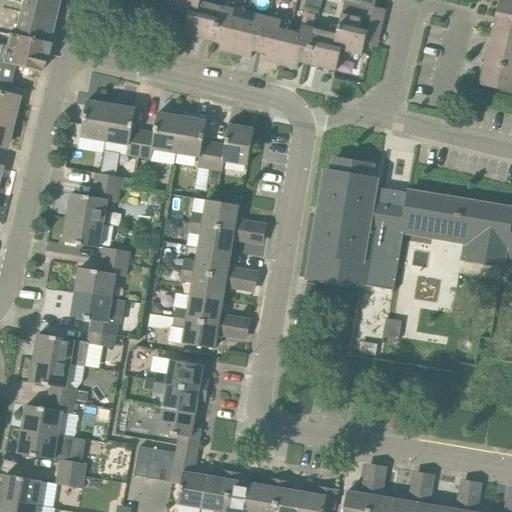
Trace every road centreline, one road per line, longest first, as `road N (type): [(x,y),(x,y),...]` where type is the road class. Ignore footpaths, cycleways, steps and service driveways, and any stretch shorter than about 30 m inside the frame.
road 1 (residential): [(511,466),(283,430),(263,418),(257,394),(301,121)]
road 2 (residential): [(0,308),(68,48)]
road 3 (residential): [(301,121),(282,98),(68,48)]
road 4 (residential): [(511,149),(383,119)]
road 5 (residential): [(383,119),(412,0)]
